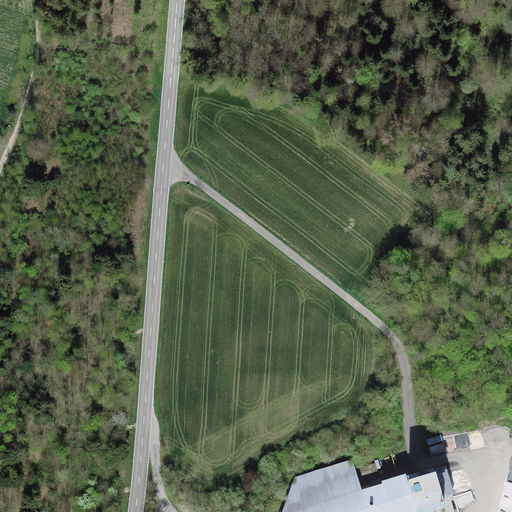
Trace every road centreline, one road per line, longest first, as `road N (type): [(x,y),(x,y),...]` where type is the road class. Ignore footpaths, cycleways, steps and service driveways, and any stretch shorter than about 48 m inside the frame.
road 1 (tertiary): [(177,0),(136,511)]
road 2 (track): [(0,166),(17,108),(0,11)]
